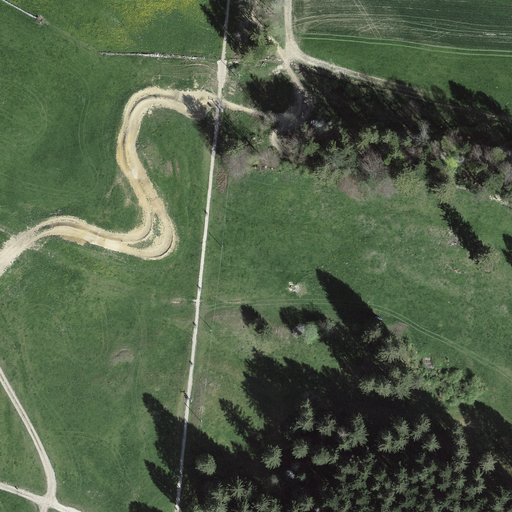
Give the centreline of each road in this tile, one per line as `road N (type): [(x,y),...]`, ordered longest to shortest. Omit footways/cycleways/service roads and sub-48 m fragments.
road 1 (track): [(440,98),(297,54),(287,0)]
road 2 (track): [(0,369),(51,480),(43,511)]
